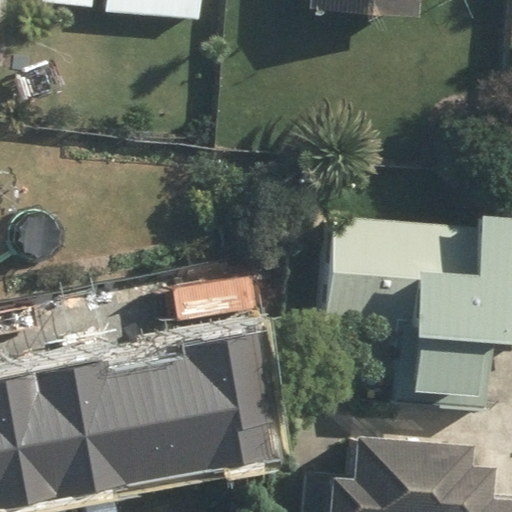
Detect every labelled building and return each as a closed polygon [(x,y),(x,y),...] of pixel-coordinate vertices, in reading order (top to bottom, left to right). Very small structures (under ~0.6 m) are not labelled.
[(199,0),(98,0),(98,9),(198,16),(199,0)] [(412,0),(300,0),(300,2),(411,11),(412,0)] [(468,222),(326,211),(318,320),(396,326),(390,401),(482,408),(488,333),(511,334),(511,208),(469,205),(468,222)] [(253,268),(167,287),(182,355),(268,336),(253,268)] [(511,511),(511,494),(481,492),(484,458),(463,456),(464,435),(347,426),(343,467),(302,464),(297,511),(511,511)]
